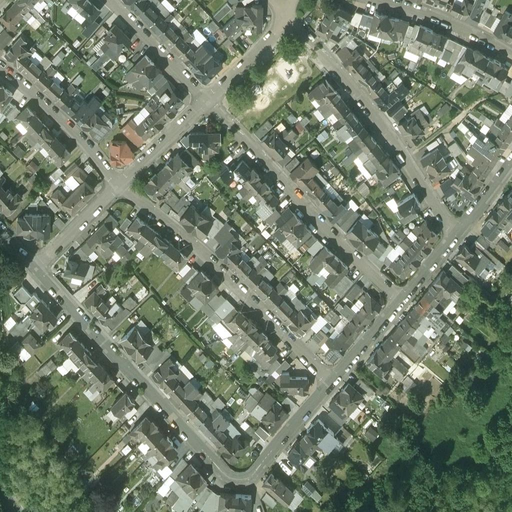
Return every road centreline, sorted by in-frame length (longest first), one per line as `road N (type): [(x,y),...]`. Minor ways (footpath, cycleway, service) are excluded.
road 1 (residential): [(333,381),(254,476),(228,475),(39,266)]
road 2 (residential): [(125,186),(333,381)]
road 3 (residential): [(402,299),(211,102)]
road 4 (residential): [(290,16),(383,120),(462,227)]
road 5 (residential): [(0,69),(125,186)]
road 6 (residential): [(211,102),(110,0)]
road 7 (residential): [(389,0),(511,53)]
road 8 (residential): [(211,102),(125,186)]
